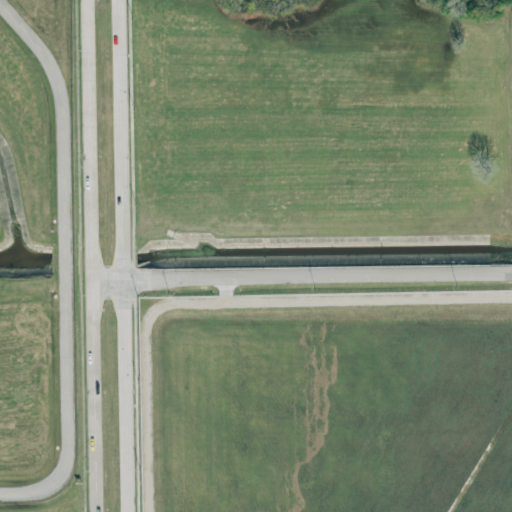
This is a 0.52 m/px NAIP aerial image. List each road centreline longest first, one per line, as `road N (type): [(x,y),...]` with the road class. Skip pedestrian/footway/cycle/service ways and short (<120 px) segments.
road 1 (secondary): [(85,0),(95,511)]
road 2 (secondary): [(133,511),(124,0)]
road 3 (residential): [(92,286),(511,274)]
